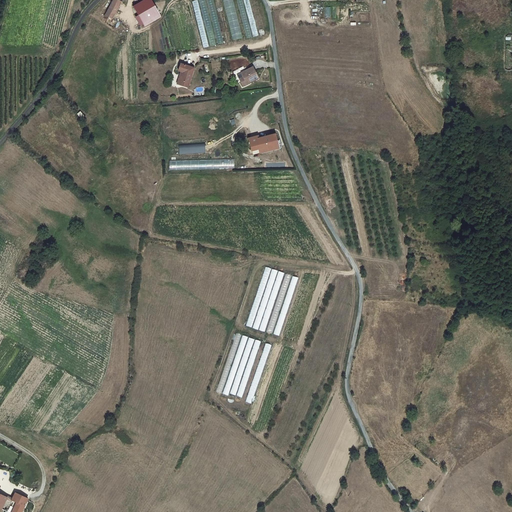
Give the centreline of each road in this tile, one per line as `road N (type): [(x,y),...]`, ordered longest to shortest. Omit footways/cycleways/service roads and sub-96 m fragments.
road 1 (unclassified): [(265,0),(293,148),(360,283),(344,385),(380,471),(411,511)]
road 2 (track): [(355,269),(258,266),(213,386)]
road 3 (unclassified): [(96,0),(47,85),(0,143)]
